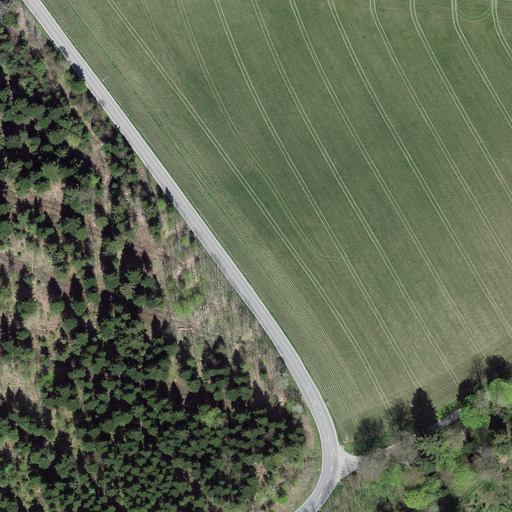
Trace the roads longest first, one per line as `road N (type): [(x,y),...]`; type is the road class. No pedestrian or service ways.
road 1 (tertiary): [(30,0),(300,377),(317,409),(327,474),(302,511)]
road 2 (track): [(511,381),(430,429),(327,474)]
